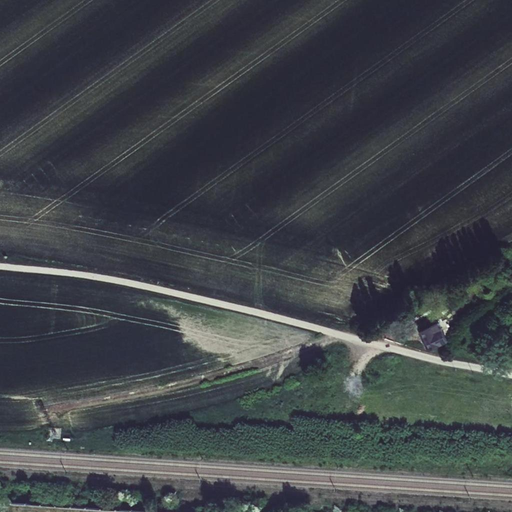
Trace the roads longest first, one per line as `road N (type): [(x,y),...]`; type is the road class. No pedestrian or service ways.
road 1 (track): [(363,341),(116,281),(0,268)]
road 2 (residential): [(511,374),(363,341)]
